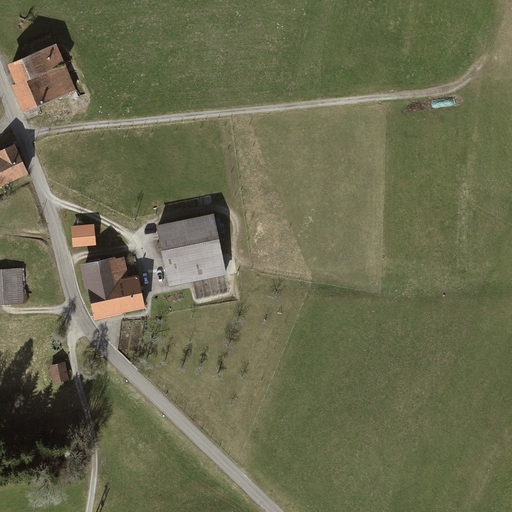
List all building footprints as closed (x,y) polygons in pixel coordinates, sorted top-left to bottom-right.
[(37,51),(5,64),(23,111),(72,91),(49,35),(33,41),(37,51)] [(11,142),(0,147),(0,185),(26,173),(11,142)] [(212,211),(155,222),(168,286),(224,275),(212,211)] [(124,256),(80,264),(89,318),(141,309),(136,275),(128,276),(124,256)] [(20,268),(0,268),(0,304),(22,304),(20,268)] [(62,361),(47,364),(51,384),(67,381),(62,361)]
